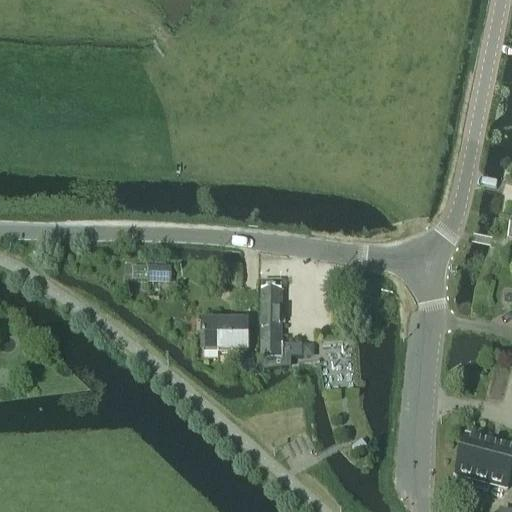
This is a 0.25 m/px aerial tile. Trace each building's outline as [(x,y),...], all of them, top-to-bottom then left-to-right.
[(148,270),(148,287),(170,287),(170,271),(148,270)] [(261,328),(261,335),(261,360),(261,371),(281,372),(281,370),(291,369),(291,361),(302,361),(302,349),(291,349),(281,349),(281,293),(262,293),(261,328)] [(203,357),(248,357),(248,327),(203,327),(203,357)] [(307,361),(313,355),(313,349),(302,349),(302,361),(307,361)] [(254,365),(241,365),(241,375),(254,375),(254,365)] [(511,452),(466,441),(456,479),(473,483),(471,490),(487,494),(488,487),(507,492),(511,474),(511,452)] [(352,450),(357,456),(367,449),(361,442),(352,450)]
